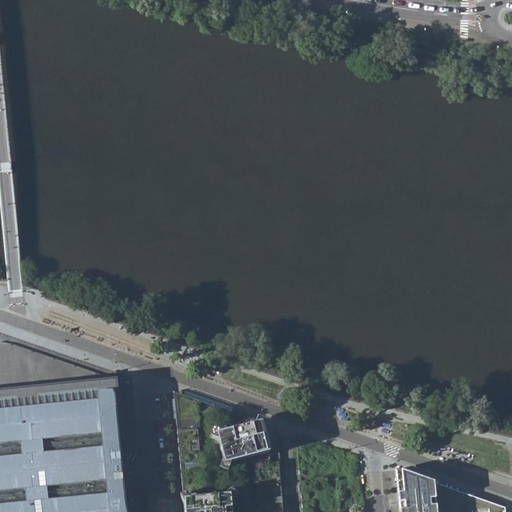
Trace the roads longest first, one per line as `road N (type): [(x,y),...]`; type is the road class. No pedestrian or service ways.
road 1 (residential): [(150,367),(374,446)]
road 2 (residential): [(0,315),(150,367)]
road 3 (residential): [(374,446),(511,494)]
road 4 (residential): [(160,511),(150,367)]
road 5 (primary): [(489,17),(362,0)]
